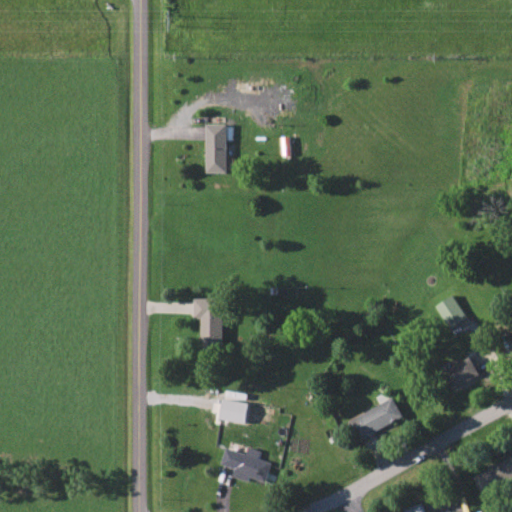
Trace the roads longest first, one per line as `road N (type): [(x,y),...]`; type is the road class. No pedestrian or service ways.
road 1 (secondary): [(147,0),(147,511)]
road 2 (residential): [(310,511),(511,404)]
